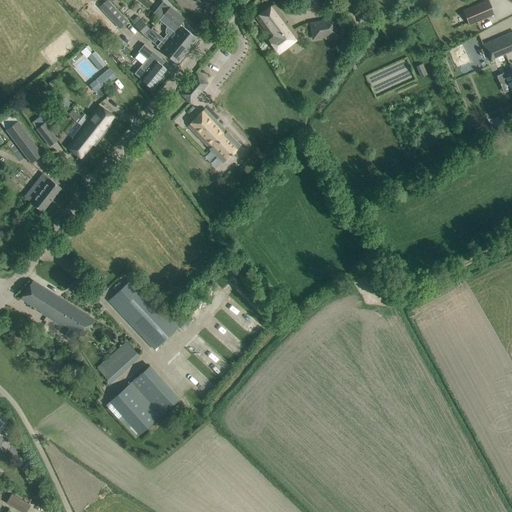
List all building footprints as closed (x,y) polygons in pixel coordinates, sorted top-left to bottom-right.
[(463,10),(469,25),(494,14),(488,0),(463,10)] [(101,9),(119,29),(127,21),(109,1),(101,9)] [(299,37),(280,12),(274,4),(255,17),(261,25),(271,38),(269,40),(279,53),(299,37)] [(188,48),(196,38),(183,27),(183,26),(183,23),(182,22),(184,19),(169,7),(159,20),(176,34),(177,32),(184,38),(181,42),(188,48)] [(325,39),(338,37),(334,18),(310,23),(312,35),(324,33),(325,39)] [(140,19),(134,25),(144,36),(150,30),(140,19)] [(172,38),(167,34),(156,47),(176,63),(188,48),(181,42),(184,38),(177,32),(176,34),(172,38)] [(511,49),(511,32),(482,45),(489,59),(511,49)] [(147,59),(135,74),(141,79),(140,79),(140,80),(144,83),(152,89),(168,70),(161,65),(164,61),(144,45),(138,51),(147,59)] [(94,51),(87,57),(99,71),(106,65),(94,51)] [(405,60),(368,76),(376,94),(414,78),(405,60)] [(503,73),(511,93),(511,70),(511,69),(503,73)] [(104,71),(96,79),(102,86),(110,78),(104,71)] [(197,73),(179,93),(190,103),(208,83),(197,73)] [(116,119),(98,105),(82,125),(100,139),(116,119)] [(188,126),(195,133),(224,161),(242,144),(205,108),(188,126)] [(81,115),(74,109),(68,115),(75,121),(81,115)] [(42,155),(12,114),(1,123),(31,163),(42,155)] [(44,122),(36,128),(50,146),(58,140),(44,122)] [(95,146),(100,139),(82,125),(66,146),(82,159),(93,145),(95,146)] [(43,212),(61,188),(49,179),(31,202),(43,212)] [(154,349),(178,327),(133,278),(108,301),(154,349)] [(83,336),(94,319),(32,281),(20,298),(41,311),(40,313),(63,327),(64,325),(83,336)] [(127,341),(97,368),(109,382),(139,356),(127,341)] [(142,372),(106,404),(136,438),(180,398),(150,365),(148,367),(142,372)] [(16,508),(20,502),(9,496),(6,502),(16,508)]
